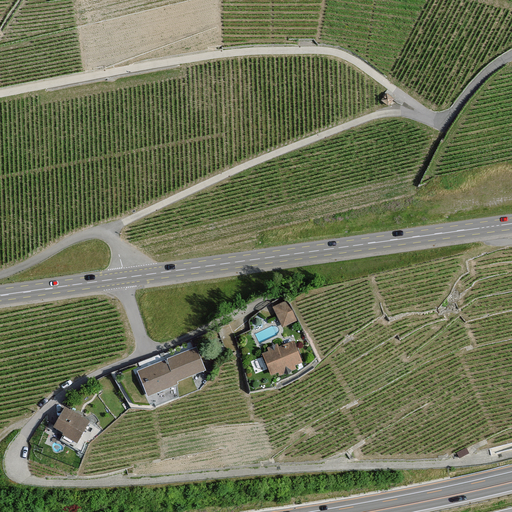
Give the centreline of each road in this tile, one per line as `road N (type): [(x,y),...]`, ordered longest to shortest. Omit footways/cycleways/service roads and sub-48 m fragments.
road 1 (track): [(430,117),(354,60),(317,50),(245,50),(0,94)]
road 2 (primary): [(511,223),(124,277)]
road 3 (track): [(106,229),(378,113),(430,117)]
road 4 (unclassified): [(0,274),(106,229),(124,277)]
road 5 (motorway): [(511,480),(359,511)]
road 6 (primary): [(124,277),(0,295)]
